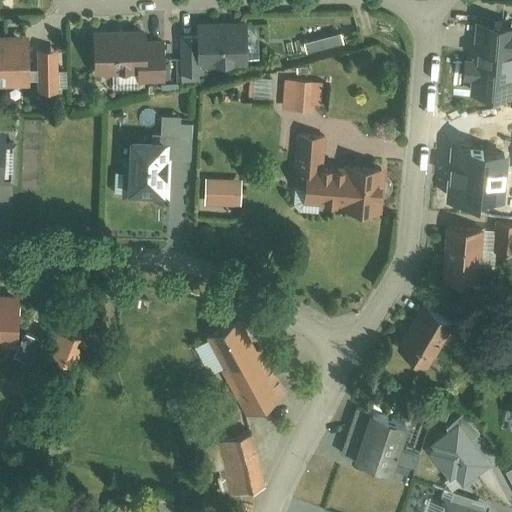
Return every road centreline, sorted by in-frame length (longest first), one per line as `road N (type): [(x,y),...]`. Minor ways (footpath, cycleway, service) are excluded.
road 1 (residential): [(342,350),(210,269),(0,242)]
road 2 (residential): [(342,350),(374,323),(408,246),(428,26)]
road 3 (residential): [(275,511),(342,350)]
